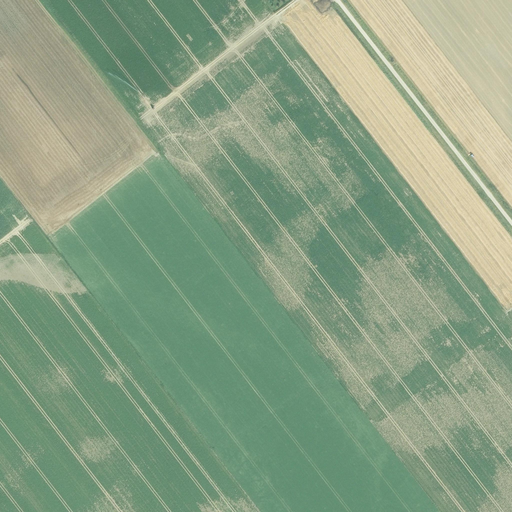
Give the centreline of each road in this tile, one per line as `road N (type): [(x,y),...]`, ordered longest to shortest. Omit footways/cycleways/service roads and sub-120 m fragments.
road 1 (unclassified): [(511,223),(337,0)]
road 2 (track): [(157,151),(37,0)]
